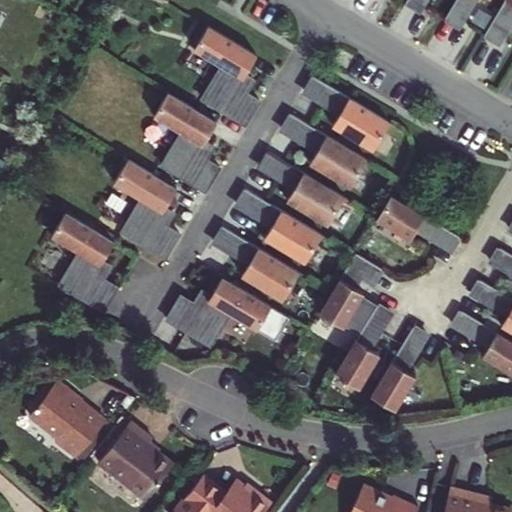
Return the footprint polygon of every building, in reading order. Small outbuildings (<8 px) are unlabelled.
[(449,0),(446,6),(461,15),(469,0),(449,0)] [(511,0),(497,0),(485,22),(500,31),(511,10),(511,0)] [(258,46),(209,17),(195,40),(225,58),(222,63),(220,61),(203,90),(247,115),(261,91),(246,82),(254,70),(246,65),(258,46)] [(391,111),(314,65),(305,81),(341,102),(334,115),(374,138),(391,111)] [(218,113),(170,84),(156,107),(185,125),(183,129),(180,128),(163,156),(207,182),(221,158),(207,149),(214,136),(207,132),(218,113)] [(368,149),(292,103),(283,119),(319,140),(312,152),(352,176),(368,149)] [(346,186),(269,141),(260,156),(297,178),(289,190),(330,214),(346,186)] [(179,179),(130,151),(116,174),(146,191),(143,196),(141,195),(124,223),(167,249),(182,225),(167,216),(175,203),(167,199),(179,179)] [(324,224),(247,179),(238,194),(274,215),(267,228),(307,252),(324,224)] [(462,224),(392,183),(378,207),(412,227),(418,217),(427,222),(426,224),(453,240),(462,224)] [(115,232),(67,203),(53,227),(82,244),(80,249),(77,248),(61,276),(104,302),(119,277),(104,269),(112,256),(104,251),(115,232)] [(301,262),(225,216),(216,232),(252,253),(245,265),(285,289),(301,262)] [(358,242),(322,301),(346,315),(347,314),(362,322),(379,295),(364,286),(366,281),(356,275),(363,264),(376,272),(385,257),(358,242)] [(511,258),(497,249),(488,265),(511,278),(511,258)] [(293,308),(225,267),(214,287),(206,282),(198,295),(184,286),(169,311),(213,336),(230,308),(227,307),(230,302),(279,331),(293,308)] [(511,301),(478,282),(469,297),(496,313),(497,311),(506,316),(499,326),(511,333),(511,301)] [(362,322),(338,363),(362,377),(382,343),(372,337),(377,328),(379,329),(395,303),(379,294),(379,295),(362,322)] [(511,343),(460,313),(451,328),(477,344),(478,342),(487,347),(481,357),(511,375),(511,343)] [(415,351),(431,324),(416,315),(375,384),(398,398),(418,364),(408,358),(413,350),(415,351)] [(81,447),(107,412),(83,394),(79,394),(74,390),(76,387),(57,372),(30,409),(55,428),(56,435),(66,442),(73,441),(81,447)] [(146,491),(173,454),(148,435),(152,429),(129,413),(98,455),(146,491)] [(257,511),(271,495),(254,482),(252,484),(235,471),(225,484),(202,466),(169,508),(173,511),(257,511)] [(405,511),(413,494),(387,483),(386,486),(357,473),(341,511),(342,511),(405,511)] [(510,511),(511,506),(511,499),(479,491),(481,485),(452,478),(443,511),(510,511)]
